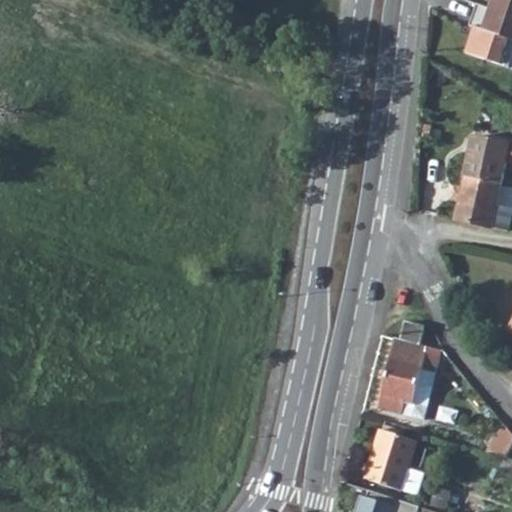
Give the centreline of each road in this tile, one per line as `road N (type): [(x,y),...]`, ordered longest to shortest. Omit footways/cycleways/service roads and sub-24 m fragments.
road 1 (tertiary): [(365,0),(315,324),(290,441),(262,511)]
road 2 (tertiary): [(315,511),(321,438),(364,223)]
road 3 (residential): [(364,223),(407,244),(489,384),(511,406)]
road 4 (tertiary): [(364,223),(394,0)]
